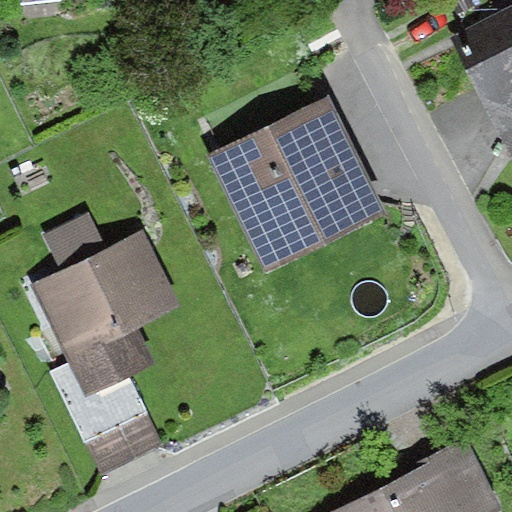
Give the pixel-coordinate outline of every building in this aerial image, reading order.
[(511,4),(455,34),(511,144),(511,4)] [(359,102),(381,81),(356,55),(334,75),(359,102)] [(326,88),(207,149),(264,263),(387,198),(326,88)] [(62,263),(30,278),(86,391),(128,370),(157,354),(138,316),(177,297),(143,229),(105,248),(88,212),(47,232),(62,263)] [(466,436),(325,511),(472,511),(473,511),(500,497),(466,436)]
